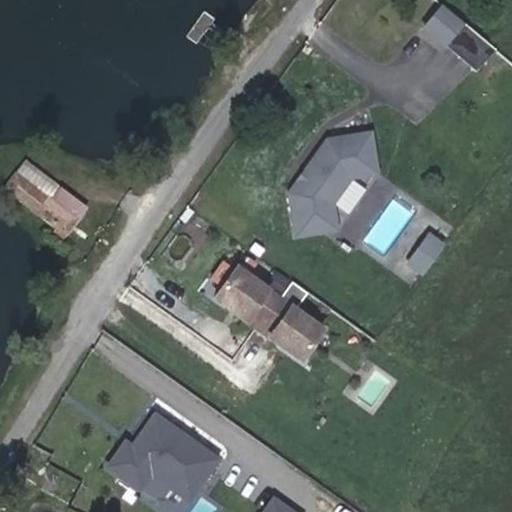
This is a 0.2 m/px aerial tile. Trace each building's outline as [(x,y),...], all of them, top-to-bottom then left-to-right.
[(468,36),(449,18),(429,39),(447,57),(468,36)] [(302,193),(293,205),(299,248),(339,242),(335,218),(354,190),(381,186),(375,146),(332,152),(309,183),(313,186),(306,196),(302,193)] [(25,163),(7,188),(68,235),(78,220),(52,200),(60,190),(25,163)] [(430,281),(450,256),(436,245),(417,271),(430,281)] [(258,339),(280,309),(239,278),(216,309),(258,339)] [(107,468),(146,491),(154,478),(197,503),(227,452),(154,410),(137,440),(127,434),(107,468)] [(302,511),(279,496),(267,511),(302,511)]
